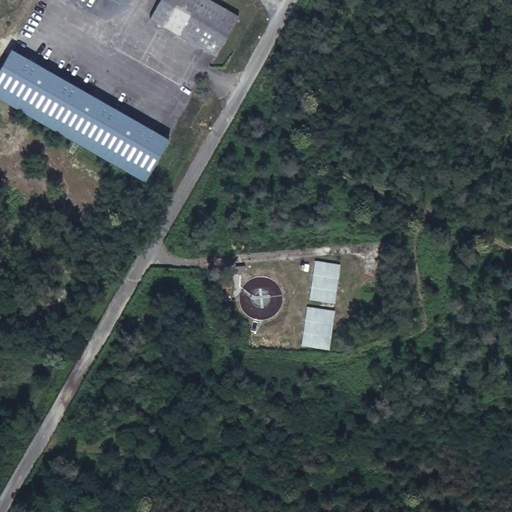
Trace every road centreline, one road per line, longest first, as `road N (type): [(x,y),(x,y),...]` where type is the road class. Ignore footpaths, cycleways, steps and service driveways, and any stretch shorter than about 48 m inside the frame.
road 1 (track): [(361,0),(314,130),(336,167),(511,251)]
road 2 (track): [(114,308),(0,507)]
road 3 (track): [(130,511),(126,476),(41,436)]
